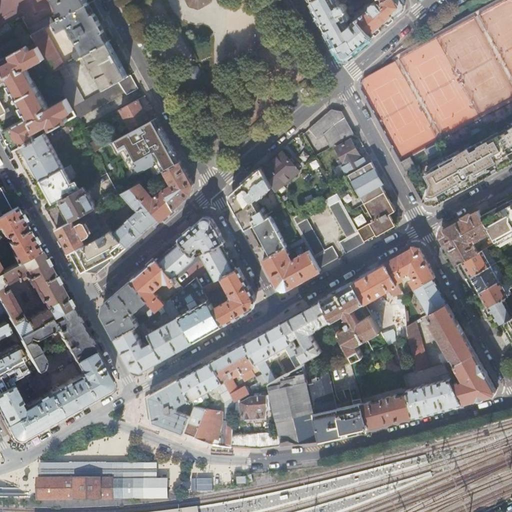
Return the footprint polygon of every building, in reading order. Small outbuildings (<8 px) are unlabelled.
[(54,0),(64,17),(88,4),(86,0),(54,0)] [(186,0),(189,4),(200,8),(211,2),(211,0),(186,0)] [(313,0),(328,27),(343,53),(352,55),(375,35),(359,18),(350,25),(348,21),(351,19),(348,11),(348,9),(346,4),(343,3),(341,4),(338,0),(313,0)] [(406,0),(405,0),(383,0),(380,2),(379,0),(376,0),(375,0),(372,2),(371,6),(372,9),(367,13),(366,12),(364,15),(365,16),(362,18),(361,17),(359,18),(375,35),(391,21),(404,10),(406,0)] [(89,3),(88,4),(64,17),(55,22),(57,26),(56,27),(57,29),(58,29),(59,31),(67,27),(70,31),(71,31),(71,32),(73,35),(75,36),(82,50),(73,55),(75,60),(85,54),(109,41),(99,22),(89,3)] [(31,35),(45,28),(55,22),(51,16),(28,28),(31,35)] [(65,65),(45,28),(31,35),(35,41),(38,46),(45,59),(52,72),(65,65)] [(119,59),(109,41),(85,54),(89,61),(86,62),(90,69),(92,69),(93,68),(104,89),(128,76),(119,59)] [(30,50),(27,45),(12,53),(15,58),(11,61),(8,56),(0,59),(3,65),(0,66),(0,84),(9,80),(28,117),(3,130),(14,150),(23,145),(36,137),(33,132),(37,130),(40,135),(46,132),(48,131),(45,126),(50,123),(52,128),(69,120),(66,114),(73,110),(71,107),(66,98),(48,108),(26,68),(45,59),(38,46),(30,50)] [(84,100),(65,65),(52,72),(66,98),(71,107),(84,100)] [(195,71),(188,70),(185,76),(187,81),(195,82),(198,76),(195,71)] [(104,89),(84,100),(71,107),(73,110),(76,116),(78,119),(91,111),(92,111),(98,107),(99,107),(105,103),(106,104),(112,100),(113,100),(119,96),(120,97),(126,92),(128,94),(139,88),(131,74),(128,76),(104,89)] [(150,118),(140,99),(122,108),(132,127),(150,118)] [(334,124),(343,140),(355,133),(342,110),(332,108),(310,128),(319,137),(334,124)] [(164,171),(182,161),(165,128),(160,117),(95,150),(116,190),(161,164),(164,171)] [(511,129),(499,136),(498,135),(477,146),(475,142),(459,151),(459,153),(448,159),(447,157),(431,166),(432,169),(424,173),(427,179),(423,202),(425,201),(431,199),(434,203),(435,206),(444,201),(443,199),(451,194),(453,196),(465,189),(464,187),(477,180),(479,182),(491,175),(490,173),(501,167),(502,169),(511,163),(511,129)] [(42,180),(65,167),(46,132),(40,135),(36,137),(23,145),(31,160),(29,161),(32,167),(34,166),(42,180)] [(351,139),(336,147),(345,164),(336,169),(340,178),(346,175),(355,170),(372,160),(368,152),(360,156),(351,139)] [(446,155),(447,157),(448,159),(459,153),(459,151),(458,149),(446,155)] [(284,151),(264,168),(275,186),(277,190),(301,170),(284,151)] [(412,155),(401,161),(406,170),(416,164),(412,155)] [(377,187),(372,160),(355,170),(346,175),(358,197),(362,195),(365,202),(384,191),(380,185),(377,187)] [(182,161),(168,168),(164,171),(172,184),(164,189),(165,191),(175,209),(193,194),(195,184),(189,173),(182,161)] [(78,176),(72,164),(65,167),(72,180),(78,176)] [(232,201),(247,228),(255,224),(270,216),(265,206),(262,208),(257,199),(259,197),(260,198),(265,194),(266,195),(267,193),(267,192),(275,186),(264,168),(263,166),(243,184),(234,191),(232,201)] [(72,180),(65,167),(42,180),(54,202),(61,198),(84,186),(81,180),(74,183),(72,180)] [(490,173),(491,175),(502,169),(501,167),(490,173)] [(464,187),(465,189),(479,182),(477,180),(464,187)] [(167,216),(175,209),(165,191),(160,195),(159,194),(158,195),(159,195),(156,198),(153,194),(152,193),(151,193),(142,183),(134,187),(163,220),(167,216)] [(86,184),(84,186),(61,198),(72,220),(81,216),(94,208),(97,207),(90,194),(91,193),(90,190),(88,191),(86,187),(87,187),(86,184)] [(157,225),(163,220),(134,187),(123,193),(139,210),(114,231),(127,247),(143,233),(155,223),(157,225)] [(0,213),(11,208),(0,188),(0,213)] [(365,202),(348,211),(364,241),(376,234),(377,235),(396,225),(390,213),(396,210),(386,191),(384,191),(365,202)] [(346,253),(365,242),(364,241),(348,211),(338,193),(326,199),(347,237),(340,241),(346,253)] [(495,239),(511,230),(511,195),(480,212),(491,232),(494,238),(495,239)] [(33,237),(16,205),(11,208),(0,213),(0,226),(14,252),(12,253),(15,259),(14,260),(15,262),(40,249),(33,237)] [(457,264),(463,261),(478,252),(473,243),(469,240),(469,239),(466,238),(466,240),(464,240),(461,234),(464,233),(465,235),(467,235),(472,233),(476,240),(491,232),(480,212),(479,210),(459,221),(444,229),(442,236),(457,264)] [(309,246),(321,267),(339,257),(332,245),(325,249),(304,212),(293,218),(304,237),(305,240),(309,246)] [(255,224),(272,255),(289,245),(272,215),(270,216),(255,224)] [(63,240),(70,253),(72,251),(103,235),(100,228),(92,232),(86,222),(86,221),(85,219),(82,219),(81,216),(72,220),(57,229),(63,240)] [(223,242),(226,241),(214,218),(204,217),(180,238),(182,240),(195,255),(197,253),(196,252),(197,249),(198,250),(199,249),(198,247),(200,246),(204,245),(208,251),(223,242)] [(103,235),(113,229),(107,224),(100,228),(103,235)] [(127,247),(114,231),(113,229),(103,235),(72,251),(83,271),(85,270),(86,272),(96,274),(109,262),(107,258),(114,255),(116,256),(127,247)] [(272,255),(264,259),(279,286),(288,289),(304,279),(322,269),(321,267),(309,246),(307,247),(309,250),(305,252),(303,248),(298,251),(300,255),(293,258),(294,260),(292,261),(288,255),(291,254),(289,249),(305,240),(304,237),(289,245),(272,255)] [(483,249),(496,242),(495,239),(494,238),(481,245),(483,249)] [(195,255),(182,240),(159,260),(176,279),(178,278),(176,275),(178,273),(180,276),(184,272),(182,270),(197,257),(195,255)] [(237,268),(223,242),(208,251),(204,253),(206,256),(203,260),(207,262),(209,261),(219,278),(223,276),(237,268)] [(413,247),(386,262),(397,282),(404,277),(402,274),(408,270),(412,271),(414,275),(412,276),(413,278),(411,279),(416,287),(433,277),(435,276),(420,249),(413,247)] [(0,302),(4,310),(8,317),(17,334),(70,305),(59,284),(40,249),(15,262),(12,264),(5,268),(1,270),(0,270),(0,302)] [(463,261),(471,276),(491,265),(483,249),(478,252),(463,261)] [(1,261),(5,268),(12,264),(9,257),(1,261)] [(159,260),(157,257),(144,269),(133,279),(150,299),(156,305),(159,309),(164,304),(167,302),(156,290),(167,281),(171,280),(174,284),(178,281),(176,279),(159,260)] [(353,281),(365,302),(381,293),(382,295),(384,294),(383,292),(396,285),(397,287),(399,286),(397,282),(386,262),(353,281)] [(480,292),(500,281),(491,265),(471,276),(480,292)] [(253,292),(240,267),(237,268),(223,276),(233,295),(232,297),(218,306),(216,303),(213,304),(216,309),(224,324),(241,315),(254,308),(257,298),(253,292)] [(203,287),(198,276),(186,285),(172,298),(195,341),(224,324),(216,309),(213,304),(209,296),(203,287)] [(416,287),(415,287),(429,313),(447,303),(433,277),(416,287)] [(150,299),(133,279),(105,303),(103,312),(106,318),(116,337),(135,327),(139,325),(140,324),(138,320),(141,318),(141,317),(140,315),(139,315),(136,316),(134,312),(134,311),(136,311),(150,299)] [(221,285),(218,279),(203,287),(209,296),(211,295),(210,292),(221,285)] [(352,354),(355,359),(364,355),(358,344),(381,331),(371,314),(360,320),(358,318),(363,315),(360,309),(355,312),(353,308),(365,302),(353,281),(321,298),(333,319),(336,325),(341,322),(338,317),(345,313),(350,321),(347,322),(349,326),(340,331),(352,354)] [(505,298),(508,296),(500,281),(480,292),(488,307),(505,298)] [(404,294),(412,289),(410,285),(402,290),(404,294)] [(195,341),(172,298),(167,302),(164,304),(173,320),(151,332),(152,335),(153,337),(165,358),(195,341)] [(320,326),(333,319),(321,298),(282,321),(292,339),(299,335),(304,342),(296,346),(304,361),(322,351),(312,332),(316,330),(319,330),(321,329),(320,326)] [(511,316),(511,310),(505,298),(488,307),(498,325),(500,324),(511,316)] [(389,344),(395,341),(408,335),(407,325),(404,300),(393,301),(396,327),(382,333),(389,344)] [(456,362),(475,352),(447,303),(429,313),(433,319),(430,320),(451,357),(453,356),(456,362)] [(78,320),(70,305),(17,334),(25,348),(37,370),(43,367),(44,361),(43,358),(44,358),(35,343),(33,341),(28,339),(28,336),(34,338),(49,330),(49,331),(55,328),(57,331),(59,330),(61,336),(58,338),(60,342),(64,340),(74,360),(94,349),(88,337),(78,320)] [(158,310),(159,309),(156,305),(149,311),(148,314),(151,316),(158,310)] [(162,314),(158,310),(151,316),(145,322),(147,326),(161,316),(162,314)] [(511,316),(500,324),(511,344),(511,316)] [(407,325),(408,335),(418,370),(430,367),(417,322),(422,319),(421,317),(407,325)] [(0,361),(19,351),(20,351),(15,342),(0,349),(0,333),(8,330),(3,320),(0,321),(0,361)] [(260,369),(268,383),(276,379),(264,359),(268,357),(269,358),(278,353),(277,352),(285,347),(289,354),(281,359),(288,372),(305,362),(304,361),(296,346),(292,339),(282,321),(271,327),(245,341),(260,369)] [(152,335),(151,332),(147,326),(145,322),(140,324),(139,325),(146,336),(147,337),(152,335)] [(135,327),(116,337),(133,368),(143,370),(165,358),(153,337),(151,339),(152,342),(145,346),(135,327)] [(254,373),(260,369),(245,341),(212,360),(228,388),(235,401),(235,402),(250,393),(246,386),(245,386),(244,384),(239,388),(240,389),(235,392),(228,379),(233,376),(234,378),(241,374),(245,380),(255,375),(254,373)] [(103,365),(94,349),(74,360),(81,372),(79,373),(93,398),(107,390),(110,378),(103,365)] [(0,389),(11,384),(7,377),(25,367),(18,355),(20,353),(19,351),(0,361),(0,389)] [(450,374),(464,402),(478,398),(495,394),(496,390),(475,352),(456,362),(459,368),(458,369),(462,377),(464,377),(466,381),(461,382),(460,381),(457,381),(453,373),(450,374)] [(333,362),(335,367),(351,360),(355,359),(352,354),(333,362)] [(228,388),(212,360),(192,372),(181,378),(192,399),(195,405),(205,399),(204,399),(209,396),(207,392),(209,391),(210,392),(214,390),(213,388),(217,386),(221,393),(228,388)] [(370,427),(363,402),(354,404),(337,408),(329,370),(326,371),(313,377),(312,373),(305,362),(288,372),(276,379),(268,383),(279,431),(283,444),(325,439),(343,434),(343,431),(348,430),(349,432),(370,427)] [(430,367),(418,370),(416,371),(418,376),(435,371),(434,366),(430,367)] [(313,377),(326,371),(325,367),(312,373),(313,377)] [(0,389),(0,414),(10,434),(22,437),(36,429),(62,415),(48,390),(41,378),(37,370),(11,384),(0,389)] [(404,374),(409,393),(416,415),(438,409),(464,402),(450,374),(449,372),(432,377),(433,382),(417,387),(413,372),(404,374)] [(62,415),(93,398),(79,373),(48,390),(62,415)] [(166,425),(185,432),(192,415),(179,410),(178,407),(181,406),(180,404),(190,399),(191,400),(192,399),(181,378),(146,397),(148,408),(150,419),(166,425)] [(256,390),(262,387),(259,382),(253,385),(256,390)] [(253,395),(242,401),(242,409),(243,417),(246,420),(262,418),(265,416),(264,405),(269,404),(268,393),(267,391),(263,391),(263,394),(253,395)] [(372,400),(363,402),(370,427),(392,421),(416,415),(409,393),(398,395),(397,393),(382,397),(383,400),(372,402),(372,400)] [(224,445),(232,445),(233,434),(235,402),(235,401),(227,401),(226,419),(222,419),(223,410),(195,406),(192,415),(185,432),(195,436),(216,444),(224,445)] [(261,447),(271,446),(270,431),(259,432),(261,447)] [(271,446),(283,444),(279,431),(270,431),(271,446)] [(252,446),(261,447),(259,432),(251,433),(252,446)] [(232,445),(252,446),(251,433),(233,434),(232,445)] [(41,462),(41,478),(48,478),(48,473),(48,468),(58,468),(88,468),(119,468),(145,468),(145,473),(145,478),(150,478),(156,478),(156,462),(120,462),(88,462),(58,462),(41,462)] [(120,499),(168,499),(168,478),(156,478),(150,478),(145,478),(145,473),(145,468),(119,468),(88,468),(58,468),(48,468),(48,473),(48,478),(41,478),(39,478),(39,499),(59,499),(81,499),(88,499),(95,499),(120,499)] [(205,479),(192,479),(192,491),(214,491),(213,479),(205,479)]
